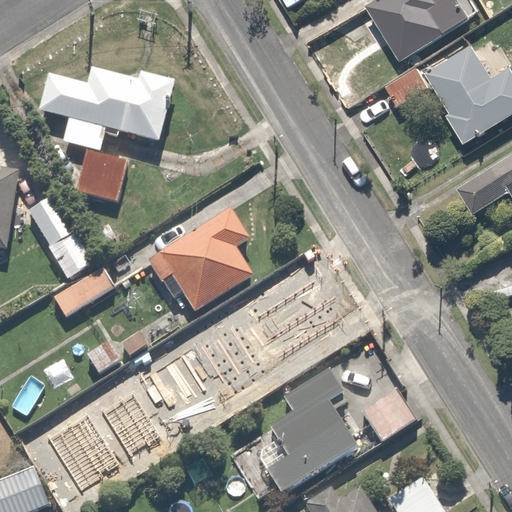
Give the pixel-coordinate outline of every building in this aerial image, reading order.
[(426,0),(395,0),(365,17),(396,73),(475,29),(458,0),(446,0),(432,8),(426,0)] [(455,160),(511,126),(511,83),(494,94),(472,57),(422,87),(447,129),(439,134),(455,160)] [(47,90),(35,127),(65,129),(58,155),(93,164),(100,138),(161,154),(176,95),(139,86),(137,94),(86,82),(82,98),(47,90)] [(123,174),(81,166),(73,206),(115,215),(123,174)] [(511,168),(458,197),(472,223),(505,205),(511,216),(511,168)] [(0,259),(3,260),(14,185),(0,183),(0,259)] [(53,210),(24,227),(62,293),(91,276),(53,210)] [(232,219),(138,275),(165,321),(177,314),(186,329),(257,286),(240,257),(251,250),(232,219)] [(97,281),(48,312),(58,328),(107,297),(97,281)] [(296,348),(264,298),(194,342),(206,361),(182,376),(218,433),(305,379),(288,352),(296,348)] [(332,304),(292,329),(313,363),(353,338),(332,304)] [(149,349),(138,332),(118,346),(128,362),(149,349)] [(103,351),(80,368),(95,389),(118,373),(103,351)] [(268,511),(273,511),(362,457),(339,420),(353,411),(332,379),(284,409),(294,424),(269,440),(287,470),(254,490),(268,511)] [(395,401),(356,424),(374,454),(413,431),(395,401)] [(42,511),(34,482),(0,492),(0,511),(42,511)] [(372,511),(359,488),(316,511),(372,511)] [(439,511),(429,494),(396,511),(439,511)]
